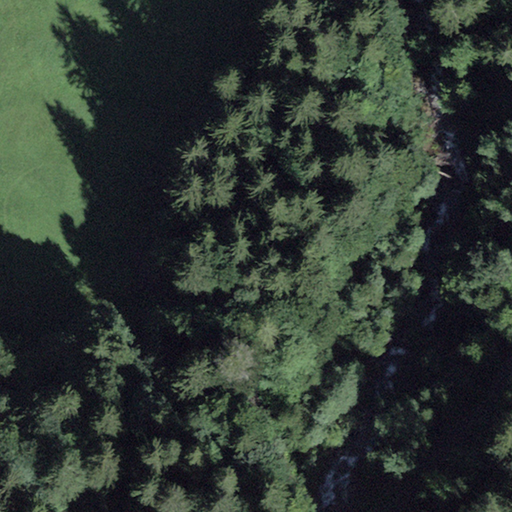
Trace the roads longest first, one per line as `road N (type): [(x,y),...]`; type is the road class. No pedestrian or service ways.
road 1 (track): [(300,511),(233,446),(189,439),(109,511)]
road 2 (track): [(511,368),(377,511)]
